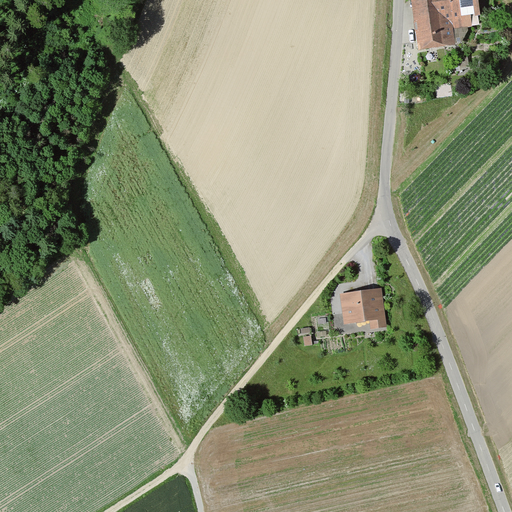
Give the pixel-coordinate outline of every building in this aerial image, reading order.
[(478,15),(439,20),(435,0),(411,0),(418,50),(455,45),(455,43),(469,41),(468,27),(472,27),(472,25),(479,24),(478,15)] [(435,0),(439,20),(478,15),(480,15),(478,0),(435,0)] [(469,69),(468,57),(454,59),(456,71),(469,69)] [(382,288),(339,293),(343,324),(369,321),(370,329),(387,327),(382,288)] [(311,335),(303,337),(304,346),(312,345),(311,335)]
